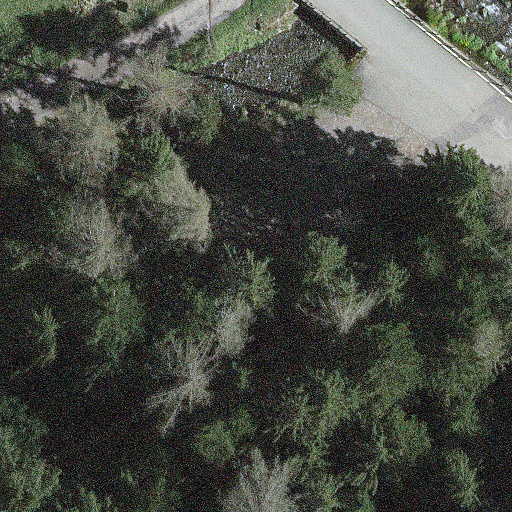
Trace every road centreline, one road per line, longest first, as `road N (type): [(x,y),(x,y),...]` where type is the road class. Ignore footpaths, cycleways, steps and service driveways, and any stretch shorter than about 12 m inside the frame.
road 1 (track): [(221,0),(0,110)]
road 2 (unclassified): [(511,137),(349,0)]
